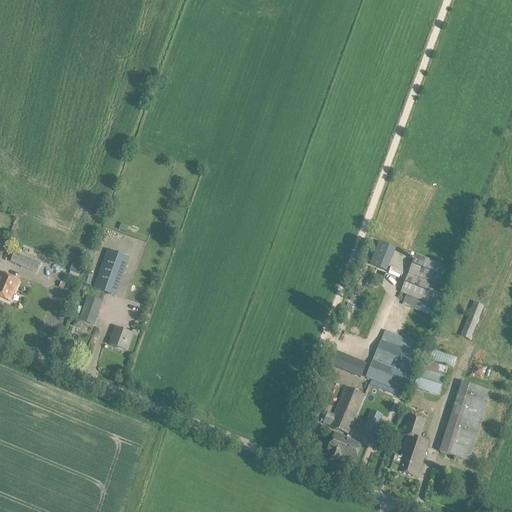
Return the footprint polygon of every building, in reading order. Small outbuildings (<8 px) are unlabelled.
[(140,136),(132,138),(135,147),(143,144),(140,136)] [(118,231),(133,234),(140,203),(153,205),(152,213),(162,215),(168,191),(157,188),(160,176),(154,174),(157,159),(140,155),(127,216),(119,214),(118,219),(120,220),(118,231)] [(153,222),(148,240),(157,243),(162,224),(153,222)] [(109,251),(95,289),(115,296),(128,259),(109,251)] [(16,252),(12,262),(38,274),(42,264),(16,252)] [(401,293),(422,302),(439,308),(454,270),(416,255),(401,293)] [(145,264),(134,261),(116,317),(125,320),(126,315),(136,318),(155,260),(148,258),(145,264)] [(73,263),(70,272),(79,276),(83,267),(73,263)] [(0,277),(0,297),(11,302),(20,281),(2,273),(0,277)] [(102,303),(89,298),(83,314),(96,319),(102,303)] [(460,336),(470,341),(484,307),(474,303),(460,336)] [(82,322),(76,320),(74,326),(80,329),(82,322)] [(116,328),(110,345),(127,351),(133,334),(116,328)] [(400,338),(385,333),(382,341),(397,347),(400,338)] [(397,347),(382,341),(366,378),(403,393),(418,356),(397,347)] [(330,350),(327,359),(358,371),(361,362),(330,350)] [(420,370),(414,389),(439,396),(445,377),(420,370)] [(331,414),(326,426),(347,434),(363,395),(346,388),(335,416),(331,414)] [(465,428),(485,435),(490,421),(485,420),(487,411),(473,406),(465,428)] [(365,427),(377,432),(383,416),(371,411),(365,427)] [(418,479),(429,443),(420,440),(426,422),(409,416),(403,435),(409,437),(400,464),(394,462),(391,470),(418,479)] [(485,435),(465,428),(458,450),(472,455),(475,447),(480,448),(485,435)] [(343,448),(347,439),(336,434),(329,450),(331,451),(328,457),(340,463),(343,457),(346,458),(347,458),(350,451),(343,448)] [(452,456),(457,441),(446,437),(441,452),(452,456)] [(362,445),(347,439),(343,448),(350,451),(347,458),(346,458),(355,462),(362,445)]
